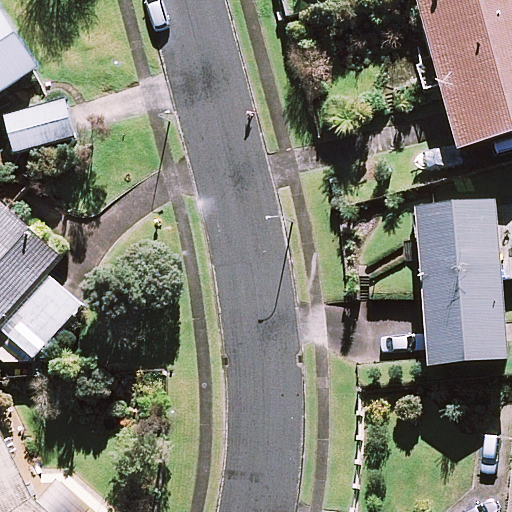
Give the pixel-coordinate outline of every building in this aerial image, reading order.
[(511,124),(511,0),(425,0),(469,138),(511,124)] [(0,91),(43,65),(3,3),(0,5),(0,91)] [(81,129),(69,95),(9,116),(21,150),(81,129)] [(511,204),(498,206),(498,196),(424,202),(436,357),(511,351),(511,303),(510,279),(511,279),(511,204)] [(0,205),(0,331),(7,323),(44,351),(86,296),(50,268),(65,249),(3,201),(0,205)] [(42,486),(0,403),(0,511),(110,511),(68,473),(42,486)]
